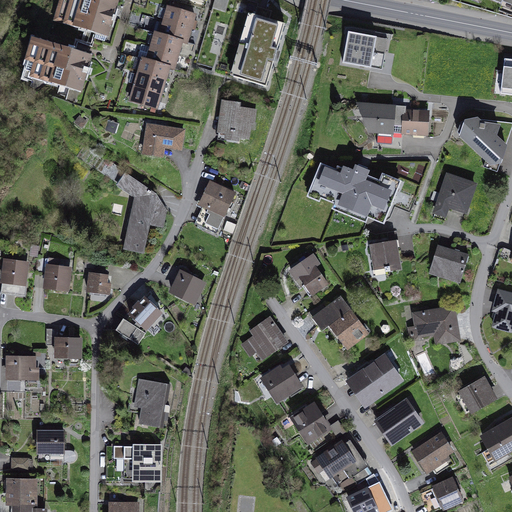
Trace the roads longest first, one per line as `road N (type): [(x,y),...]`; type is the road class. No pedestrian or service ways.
road 1 (residential): [(268,303),(396,479),(408,511)]
road 2 (residential): [(206,136),(162,253),(96,325)]
road 3 (residential): [(96,325),(93,511)]
road 4 (secondary): [(341,0),(511,33)]
road 5 (residential): [(491,247),(475,305),(476,335),(511,395)]
